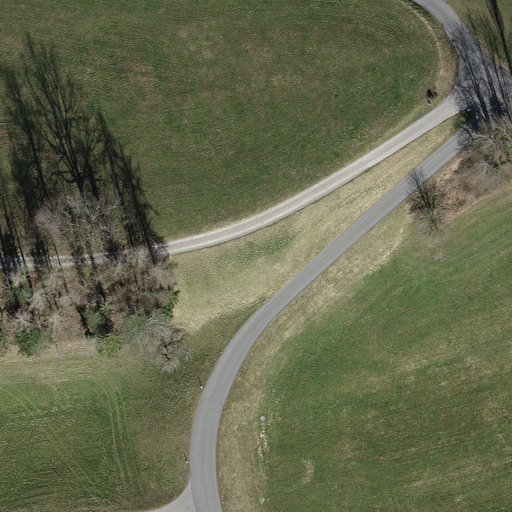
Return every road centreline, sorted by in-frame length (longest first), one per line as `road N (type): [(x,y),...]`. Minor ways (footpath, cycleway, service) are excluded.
road 1 (track): [(491,75),(315,195),(242,233),(0,270)]
road 2 (unclassified): [(511,106),(448,151),(253,325),(216,385),(202,473),(209,511)]
